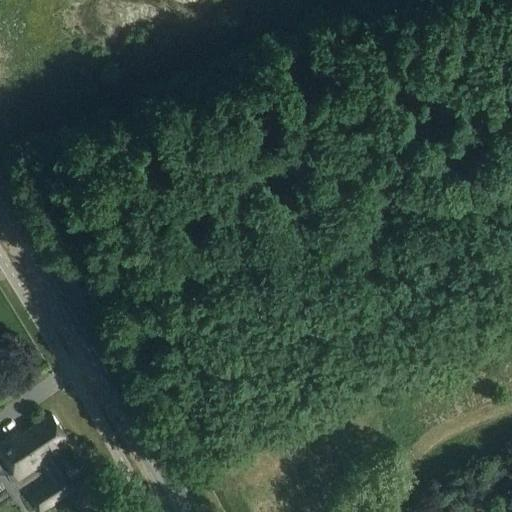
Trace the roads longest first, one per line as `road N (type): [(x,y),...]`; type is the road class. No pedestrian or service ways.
road 1 (track): [(70,312),(124,283),(511,169)]
road 2 (primary): [(183,511),(0,200)]
